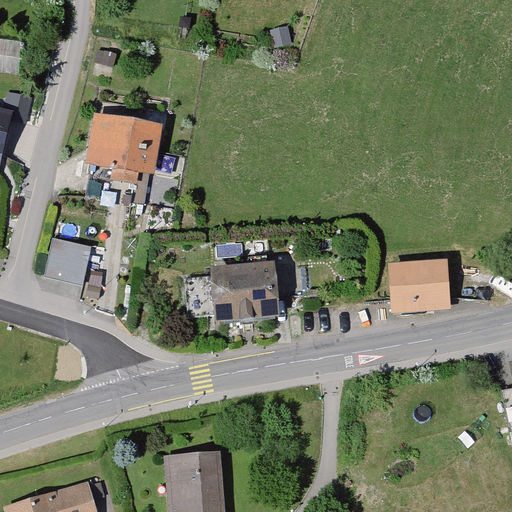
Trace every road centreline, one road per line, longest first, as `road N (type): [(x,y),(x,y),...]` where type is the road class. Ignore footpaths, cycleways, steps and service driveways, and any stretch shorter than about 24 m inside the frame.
road 1 (secondary): [(511,324),(126,394)]
road 2 (residential): [(8,309),(81,0)]
road 3 (unknown): [(96,349),(122,197)]
road 4 (residential): [(8,309),(76,333),(109,359),(126,394)]
road 5 (secondary): [(126,394),(0,435)]
